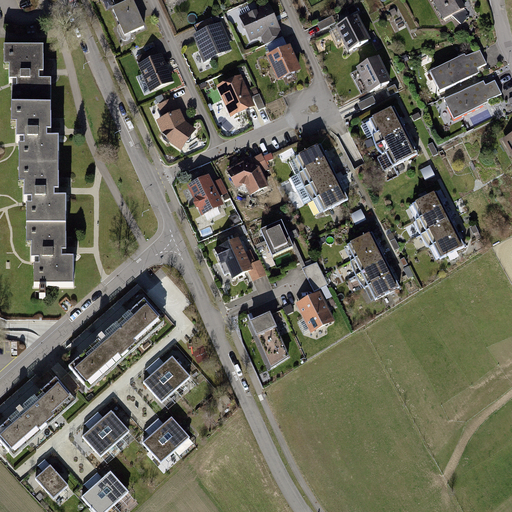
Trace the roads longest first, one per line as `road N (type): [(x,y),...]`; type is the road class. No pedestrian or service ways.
road 1 (residential): [(148,181),(319,111),(321,87),(284,0)]
road 2 (tertiary): [(176,244),(304,511)]
road 3 (residential): [(0,388),(150,257),(176,244)]
road 4 (tertiary): [(67,0),(148,181)]
